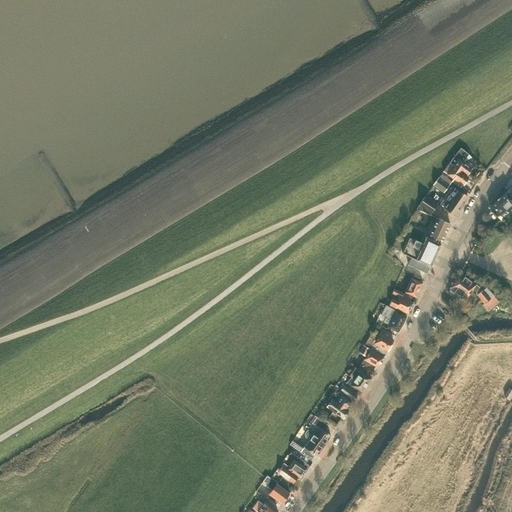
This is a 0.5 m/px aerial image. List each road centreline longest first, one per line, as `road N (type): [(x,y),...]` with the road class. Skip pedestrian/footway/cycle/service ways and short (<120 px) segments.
road 1 (unclassified): [(0,442),(121,369),(349,195)]
road 2 (tertiary): [(294,511),(398,361),(471,211),(511,159)]
